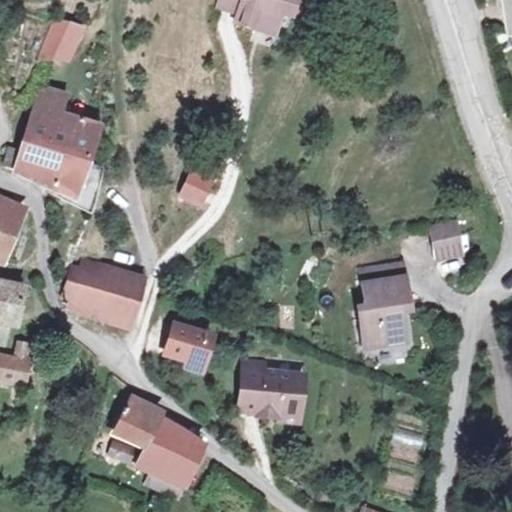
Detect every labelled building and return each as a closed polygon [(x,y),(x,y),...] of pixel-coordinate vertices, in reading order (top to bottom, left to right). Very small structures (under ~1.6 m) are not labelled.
[(187,0),(163,0),(162,14),(185,18),(187,0)] [(187,0),(185,18),(183,29),(202,32),(204,15),(226,18),(226,15),(228,2),(242,4),(242,0),(187,0)] [(241,18),(242,4),(228,2),(226,15),(241,18)] [(78,22),(51,13),(41,44),(61,49),(78,22)] [(224,35),(226,18),(204,15),(202,32),(224,35)] [(66,85),(35,74),(0,154),(0,157),(63,182),(82,115),(59,109),(66,85)] [(187,171),(176,199),(202,209),(213,181),(187,171)] [(435,191),(408,199),(417,229),(444,223),(435,191)] [(0,264),(6,267),(33,208),(0,193),(0,264)] [(464,259),(461,226),(430,229),(433,261),(464,259)] [(397,246),(352,249),(358,288),(350,289),(355,332),(399,325),(395,285),(404,284),(397,246)] [(134,267),(73,250),(71,256),(56,250),(48,273),(55,294),(121,316),(134,267)] [(0,310),(4,311),(14,278),(0,273),(0,310)] [(200,317),(166,307),(158,334),(179,341),(177,347),(195,353),(197,345),(192,344),(200,317)] [(205,318),(200,317),(192,344),(197,345),(205,318)] [(23,335),(0,332),(0,361),(19,365),(23,335)] [(258,347),(237,346),(233,393),(253,395),(268,396),(269,391),(293,392),(295,359),(257,356),(258,347)] [(149,409),(127,391),(106,433),(133,445),(128,455),(102,445),(98,456),(147,478),(144,484),(167,495),(179,472),(160,462),(173,435),(145,420),(149,409)] [(268,396),(253,395),(253,405),(292,407),(293,392),(269,391),(268,396)] [(192,445),(173,435),(160,462),(179,472),(192,445)] [(415,479),(417,465),(387,463),(386,476),(415,479)]
